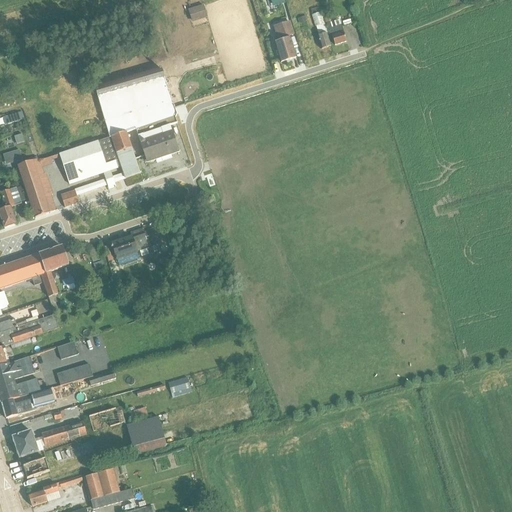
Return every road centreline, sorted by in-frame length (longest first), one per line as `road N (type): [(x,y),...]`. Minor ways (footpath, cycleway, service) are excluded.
road 1 (residential): [(186,180),(198,163),(188,124),(196,109),(365,53)]
road 2 (residential): [(69,238),(183,207),(192,190),(186,180)]
road 3 (residential): [(186,180),(172,177),(62,215)]
